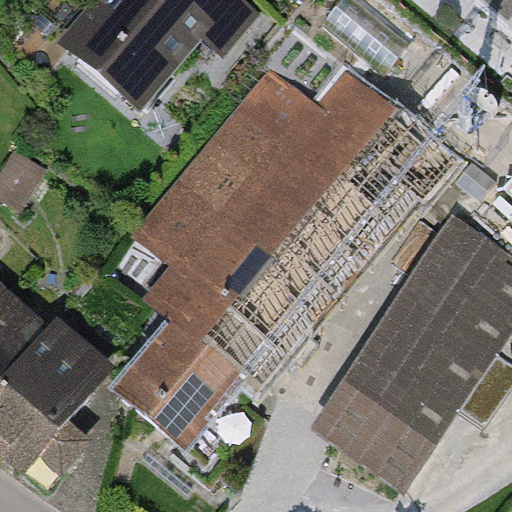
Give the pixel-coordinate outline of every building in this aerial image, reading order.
[(101,0),(59,50),(143,119),(206,44),(227,61),(262,18),(240,0),(101,0)] [(511,0),(472,0),(511,34),(511,0)] [(112,406),(187,468),(247,395),(258,404),(423,203),(430,209),(463,168),(347,74),(320,108),(276,72),(136,242),(174,274),(144,311),(171,334),(112,406)] [(450,189),(430,219),(446,228),(465,199),(450,189)] [(511,257),(454,220),(314,441),(408,500),(511,336),(511,268),(508,266),(511,259),(511,257)] [(0,306),(9,296),(0,288),(0,306)] [(0,306),(0,463),(26,486),(64,444),(3,398),(53,332),(9,296),(0,306)] [(57,327),(53,332),(3,398),(64,444),(26,486),(52,505),(95,451),(75,434),(120,377),(57,327)] [(493,422),(511,385),(511,361),(501,356),(473,411),(493,422)]
